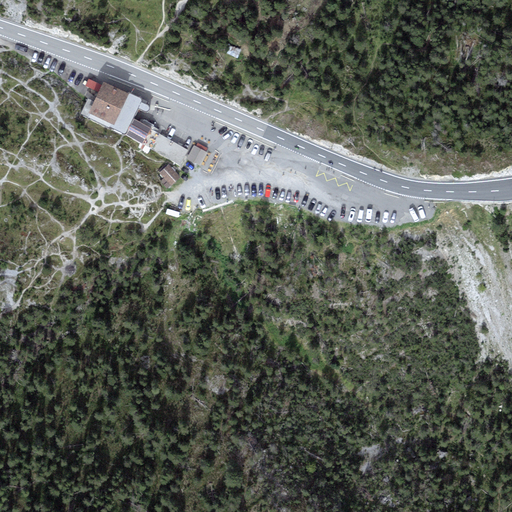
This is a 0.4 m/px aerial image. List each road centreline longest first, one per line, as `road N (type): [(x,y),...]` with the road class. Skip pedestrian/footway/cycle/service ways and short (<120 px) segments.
road 1 (primary): [(0,27),(303,147)]
road 2 (primary): [(380,179),(420,190),(511,189)]
